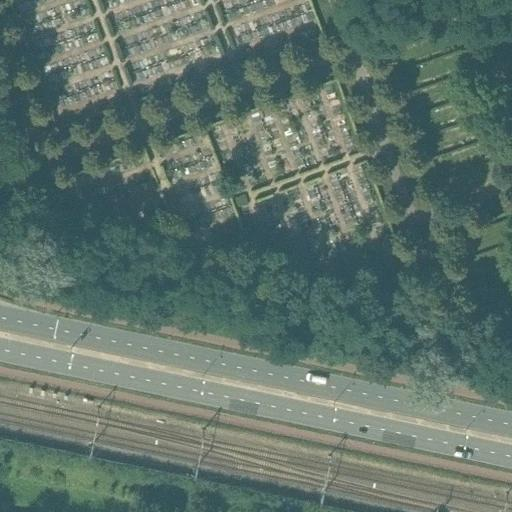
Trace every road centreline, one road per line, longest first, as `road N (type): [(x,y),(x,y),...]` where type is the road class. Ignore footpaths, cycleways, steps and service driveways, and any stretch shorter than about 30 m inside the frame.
road 1 (secondary): [(511,425),(0,318)]
road 2 (secondary): [(0,352),(511,458)]
